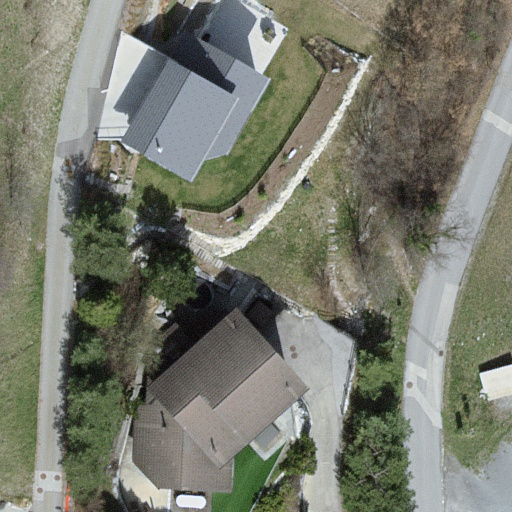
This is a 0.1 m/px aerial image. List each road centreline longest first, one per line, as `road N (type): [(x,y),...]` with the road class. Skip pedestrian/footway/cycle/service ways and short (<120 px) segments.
road 1 (residential): [(49,511),(66,186),(87,50),(104,0)]
road 2 (unclassified): [(425,511),(424,310),(511,92)]
